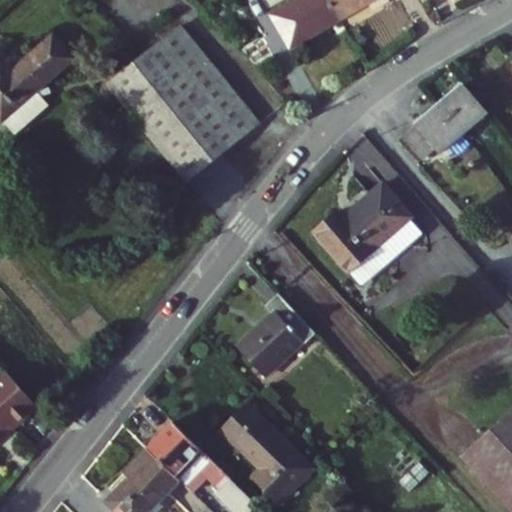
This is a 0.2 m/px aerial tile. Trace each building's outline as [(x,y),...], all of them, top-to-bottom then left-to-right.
[(339,19),(328,0),(286,0),(289,4),(271,14),(289,47),(339,19)] [(328,0),(339,19),(371,0),(328,0)] [(15,61),(7,53),(0,60),(0,95),(7,103),(10,101),(25,118),(56,90),(43,76),(77,44),(57,23),(15,61)] [(193,26),(128,84),(208,172),(274,114),(193,26)] [(447,105),(471,132),(495,111),(472,83),(447,105)] [(471,132),(447,105),(425,124),(445,148),(449,152),(471,132)] [(415,133),(435,156),(445,148),(425,124),(415,133)] [(352,218),(347,211),(323,232),(356,270),(371,257),(381,269),(426,229),(416,218),(418,216),(392,184),(352,218)] [(371,257),(356,270),(366,282),(381,269),(371,257)] [(275,306),(281,312),(247,348),(274,377),(321,330),(288,293),(275,306)] [(40,383),(6,347),(0,352),(0,415),(5,411),(2,407),(8,401),(14,407),(40,383)] [(322,471),(257,403),(233,427),(248,443),(254,435),(279,461),(272,468),(261,478),(287,505),(322,471)] [(511,425),(507,420),(467,454),(511,503),(511,425)] [(242,481),(183,422),(156,449),(185,478),(200,465),(229,493),(242,481)] [(279,461),(254,435),(248,443),(272,468),(279,461)] [(132,472),(138,478),(116,502),(125,511),(156,511),(187,480),(185,478),(156,449),(132,472)]
